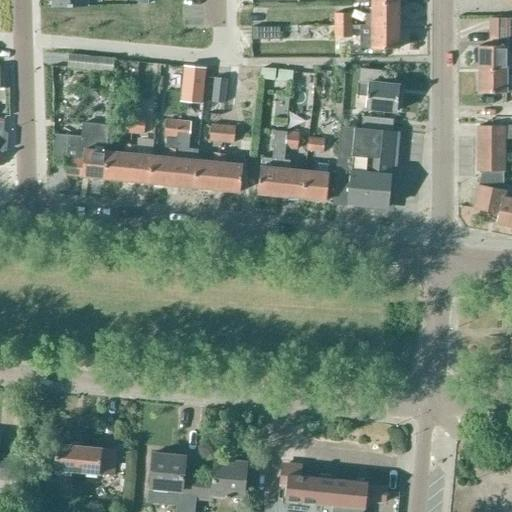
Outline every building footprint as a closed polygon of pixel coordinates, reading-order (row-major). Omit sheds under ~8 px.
[(364,14),(364,26),(398,27),(398,4),(371,4),(371,14),(364,14)] [(334,27),(350,27),(350,16),(334,16),(334,27)] [(398,50),(398,27),(364,26),(360,26),(360,48),(371,48),(371,50),(398,50)] [(251,27),(251,39),(279,39),(279,27),(251,27)] [(350,27),(334,27),(334,39),(350,39),(350,27)] [(478,46),(477,69),(506,70),(511,69),(511,31),(490,31),(490,47),(478,46)] [(68,69),(112,73),(113,60),(69,56),(68,69)] [(185,67),(182,100),(202,102),(205,69),(185,67)] [(274,81),(275,70),(261,68),(260,79),(274,81)] [(399,88),(379,86),(381,70),(360,68),(357,96),(367,97),(365,111),(396,114),(399,88)] [(477,69),(477,92),(506,93),(511,92),(511,69),(506,70),(477,69)] [(279,70),(278,81),(292,82),(293,71),(279,70)] [(211,101),(225,103),(228,79),(213,78),(211,101)] [(310,119),(311,96),(302,96),(301,118),(310,119)] [(131,135),(133,118),(121,117),(119,133),(131,135)] [(133,118),(131,135),(144,136),(145,119),(133,118)] [(361,118),(360,130),(390,133),(392,121),(361,118)] [(176,139),(177,123),(166,122),(164,138),(176,139)] [(175,151),(171,186),(194,188),(196,161),(197,153),(184,152),(185,140),(187,141),(189,124),(177,123),(176,139),(175,151)] [(63,176),(104,180),(107,153),(105,152),(108,127),(82,124),(81,138),(67,136),(63,176)] [(209,142),(221,144),(223,127),(211,126),(209,142)] [(390,133),(360,130),(353,129),(353,128),(338,126),(330,203),(388,208),(391,177),(389,177),(393,133),(390,133)] [(477,185),(501,191),(501,140),(501,126),(478,126),(478,172),(480,172),(477,185)] [(511,126),(501,126),(501,140),(511,140),(511,126)] [(223,127),(221,144),(233,145),(235,128),(223,127)] [(257,196),(280,198),(283,161),(284,149),(285,149),(287,133),(275,132),(274,148),(273,148),(272,158),(260,157),(259,168),(257,196)] [(287,133),(285,149),(297,151),(299,134),(287,133)] [(307,152),(323,153),(324,141),(308,139),(307,152)] [(126,182),(130,147),(124,146),(124,154),(107,153),(104,180),(126,182)] [(126,182),(149,184),(151,157),(135,156),(136,147),(131,147),(130,147),(126,182)] [(151,157),(149,184),(171,186),(175,151),(169,150),(168,159),(151,157)] [(194,188),(216,191),(219,156),(214,155),(214,163),(196,161),(194,188)] [(219,156),(216,191),(239,193),(242,166),(225,164),(226,156),(219,156)] [(280,198),(302,200),(305,172),(290,171),(291,162),(283,161),(280,198)] [(305,172),(302,200),(325,202),(328,174),(329,166),(322,165),(321,174),(305,172)] [(504,191),(501,191),(477,185),(472,209),(496,215),(495,224),(511,227),(511,199),(503,198),(504,191)] [(55,446),(52,473),(96,477),(96,474),(112,476),(114,451),(55,446)] [(152,454),(146,501),(192,506),(193,500),(196,474),(180,473),(182,458),(152,454)] [(0,481),(7,482),(9,458),(0,457),(0,481)] [(196,474),(193,500),(211,502),(211,495),(240,498),(244,464),(213,461),(211,476),(196,474)] [(312,511),(316,477),(301,476),(301,468),(281,466),(279,489),(283,489),(282,498),(278,498),(277,502),(276,511),(312,511)] [(312,511),(362,511),(363,508),(364,508),(365,508),(365,501),(385,503),(387,487),(367,485),(367,483),(363,482),(363,480),(357,479),(357,482),(335,479),(333,479),(331,479),(332,476),(318,474),(318,478),(316,477),(312,511)]
